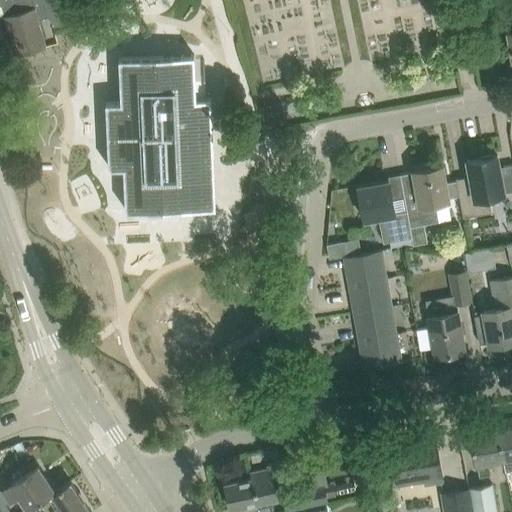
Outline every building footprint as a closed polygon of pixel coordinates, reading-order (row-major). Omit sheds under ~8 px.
[(0,0),(0,16),(5,15),(15,54),(35,48),(46,45),(38,18),(50,15),(52,24),(98,11),(95,0),(0,0)] [(101,115),(90,181),(105,184),(99,225),(189,238),(205,131),(190,129),(197,85),(122,74),(115,117),(101,115)] [(504,193),(501,174),(497,154),(466,160),(472,187),(458,189),(459,195),(463,217),(493,211),(490,196),(504,193)] [(415,183),(402,186),(403,191),(413,243),(427,241),(424,223),(440,221),(451,218),(447,199),(449,199),(448,197),(459,195),(458,189),(456,180),(445,182),(442,164),(413,170),(415,183)] [(282,199),(284,178),(275,177),(274,198),(282,199)] [(383,241),(390,241),(391,247),(413,243),(403,191),(391,193),(389,179),(357,184),(363,218),(379,217),(383,241)] [(458,250),(468,248),(466,239),(457,240),(458,250)] [(343,241),(327,244),(329,258),(344,255),(345,255),(343,241)] [(483,313),(474,314),(479,342),(488,340),(489,345),(511,340),(511,305),(511,304),(511,242),(509,243),(511,255),(511,275),(489,280),(494,307),(482,309),(483,313)] [(493,247),(465,252),(469,271),(496,266),(493,247)] [(349,283),(386,276),(381,249),(345,255),(344,255),(344,257),(346,256),(349,271),(346,271),(349,283)] [(429,325),(417,327),(421,348),(433,345),(435,354),(464,349),(461,329),(458,309),(456,301),(469,299),(464,271),(450,273),(454,294),(425,299),(427,315),(429,325)] [(356,310),(391,304),(386,276),(349,283),(351,296),(353,296),(356,310)] [(356,327),(358,338),(396,331),(391,304),(356,310),(359,326),(356,327)] [(401,361),(396,331),(358,338),(361,351),(363,351),(366,366),(364,366),(364,367),(401,361)] [(511,424),(499,427),(507,470),(511,469),(511,424)] [(492,473),(489,461),(504,458),(499,427),(470,433),(476,463),(478,463),(480,475),(492,473)] [(442,480),(438,459),(435,439),(388,447),(391,467),(394,484),(427,478),(428,483),(442,480)] [(26,509),(28,509),(55,490),(38,464),(0,489),(0,511),(12,511),(6,503),(18,496),(26,509)] [(230,508),(250,503),(277,498),(274,486),(270,466),(250,471),(252,477),(224,482),(230,508)] [(286,509),(327,500),(326,497),(336,495),(333,481),(324,483),(322,473),(311,476),(313,486),(282,493),(286,509)] [(28,509),(26,509),(22,511),(90,511),(91,511),(70,480),(55,490),(28,509)] [(497,511),(493,483),(470,487),(469,487),(473,511),(497,511)] [(473,511),(469,487),(443,492),(446,511),(473,511)]
